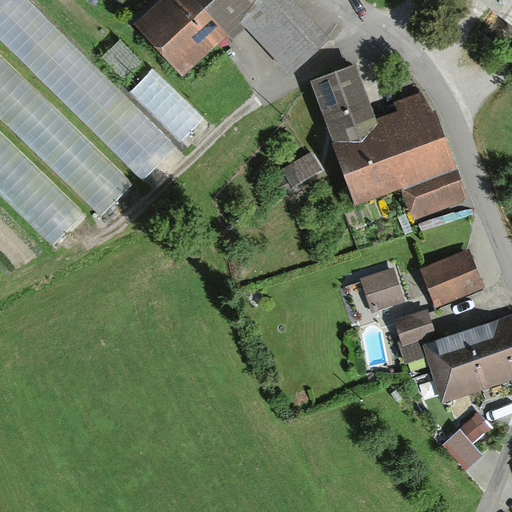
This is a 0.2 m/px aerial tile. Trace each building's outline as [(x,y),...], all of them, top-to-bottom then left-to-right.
[(0,0),(0,42),(135,179),(167,148),(19,0),(0,0)] [(295,0),(159,0),(134,25),(184,77),(228,34),(235,41),(247,30),(291,76),(331,38),(295,0)] [(0,120),(98,214),(128,184),(0,62),(0,120)] [(461,204),(467,195),(436,111),(433,113),(422,93),(394,103),(398,112),(376,121),(354,64),(311,81),(355,203),(402,187),(414,220),(461,204)] [(129,91),(178,141),(199,120),(150,70),(129,91)] [(0,200),(45,246),(75,217),(0,140),(0,200)] [(311,166),(305,154),(281,168),(288,179),(311,166)] [(422,270),(436,306),(484,288),(471,252),(422,270)] [(374,312),(404,301),(393,268),(363,279),(374,312)] [(427,308),(394,319),(402,341),(398,342),(406,363),(426,356),(422,344),(438,339),(427,308)] [(443,402),(511,377),(511,312),(438,339),(422,344),(426,356),(443,402)] [(466,471),(482,456),(472,445),(491,427),(479,413),(443,445),(466,471)]
